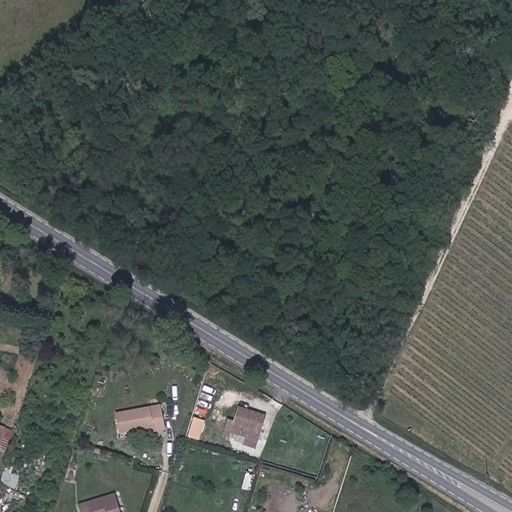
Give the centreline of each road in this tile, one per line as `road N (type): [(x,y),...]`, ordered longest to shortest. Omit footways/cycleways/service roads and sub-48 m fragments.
road 1 (primary): [(0,204),(285,379)]
road 2 (primary): [(511,508),(285,379)]
road 3 (primary): [(285,379),(494,511)]
